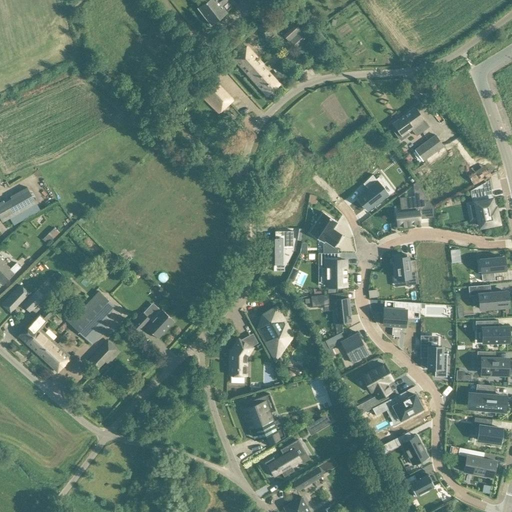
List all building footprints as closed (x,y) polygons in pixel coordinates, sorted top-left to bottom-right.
[(207,0),(198,8),(211,25),(227,12),(224,9),(232,3),(229,0),(207,0)] [(254,29),(262,38),(265,41),(278,30),(275,26),(267,18),(254,29)] [(281,45),(287,53),(304,39),(299,32),(301,30),(296,24),(283,35),(287,40),(281,45)] [(233,59),(267,96),(280,84),(262,65),(263,64),(247,46),(233,59)] [(223,88),(209,103),(219,113),(233,98),(223,88)] [(415,107),(392,124),(396,129),(393,131),(401,141),(410,134),(407,132),(411,129),(416,135),(429,126),(415,107)] [(435,134),(414,150),(423,162),(444,146),(435,134)] [(460,139),(453,144),(463,157),(459,159),(473,179),(487,169),(473,149),(469,152),(460,139)] [(443,171),(439,165),(421,177),(426,183),(443,171)] [(367,189),(357,197),(367,210),(388,194),(382,187),(386,185),(379,176),(376,178),(372,174),(363,183),(367,189)] [(453,184),(449,179),(433,190),(437,196),(453,184)] [(397,226),(393,227),(414,225),(414,221),(417,221),(417,224),(421,224),(421,223),(420,219),(419,209),(433,207),(416,181),(413,184),(414,196),(408,196),(410,206),(404,206),(404,207),(405,212),(395,213),(397,226)] [(36,203),(27,186),(10,196),(11,199),(4,203),(3,200),(0,201),(0,218),(2,222),(36,203)] [(455,187),(445,194),(448,199),(458,191),(455,187)] [(492,189),(474,192),(480,225),(496,223),(495,218),(497,218),(494,199),(492,189)] [(323,212),(309,233),(323,242),(325,241),(334,247),(342,235),(333,228),(337,222),(323,212)] [(274,238),(265,238),(265,262),(281,262),(281,247),(292,247),(292,230),(274,230),(274,238)] [(323,242),(323,253),(337,253),(337,249),(334,247),(325,241),(323,242)] [(459,249),(450,250),(451,263),(461,262),(459,249)] [(323,253),(318,253),(318,254),(319,254),(319,268),(326,268),(326,284),(326,286),(346,286),(346,282),(347,282),(347,281),(346,281),(346,277),(347,277),(346,277),(346,274),(347,274),(347,273),(346,273),(346,270),(347,270),(347,269),(346,269),(346,260),(340,260),(337,260),(337,254),(340,254),(340,253),(337,253),(323,253)] [(404,256),(395,257),(398,279),(407,278),(407,285),(419,283),(416,259),(407,260),(406,254),(404,254),(404,256)] [(435,281),(446,279),(443,254),(425,256),(427,266),(420,267),(422,289),(436,287),(435,281)] [(0,281),(3,284),(10,277),(15,272),(21,267),(17,263),(11,268),(0,256),(0,281)] [(502,257),(476,260),(478,272),(481,272),(482,281),(494,280),(493,270),(505,269),(503,256),(502,256),(502,257)] [(293,282),(296,274),(291,272),(287,279),(293,282)] [(490,284),(468,286),(469,296),(479,295),(480,309),(508,306),(507,294),(507,292),(509,292),(491,293),(490,284)] [(2,304),(11,312),(28,293),(20,285),(2,304)] [(99,322),(113,307),(98,293),(81,310),(77,307),(66,319),(92,343),(106,328),(99,322)] [(338,293),(311,295),(311,298),(311,303),(312,307),(333,305),(335,323),(350,321),(348,298),(339,299),(338,293)] [(31,294),(22,306),(30,312),(39,300),(31,294)] [(384,311),(383,326),(393,327),(392,336),(394,336),(394,338),(400,338),(401,327),(405,327),(406,312),(420,313),(420,319),(421,304),(392,302),(392,303),(394,303),(394,311),(384,311)] [(264,325),(258,328),(272,353),(279,349),(278,343),(293,335),(284,320),(285,319),(284,318),(283,318),(277,306),(259,316),(264,325)] [(18,335),(26,342),(37,331),(38,332),(39,331),(38,330),(47,321),(46,320),(54,312),(49,308),(41,316),(40,315),(37,318),(36,317),(18,335)] [(142,312),(131,324),(140,333),(146,327),(158,338),(174,321),(162,310),(152,321),(143,313),(142,312)] [(498,320),(475,321),(475,328),(482,328),(483,342),(509,341),(508,327),(498,327),(498,320)] [(58,372),(71,357),(44,332),(40,328),(38,330),(39,331),(38,332),(37,331),(26,342),(58,372)] [(336,334),(321,342),(325,349),(340,341),(352,363),(369,354),(357,332),(344,339),(340,332),(336,334)] [(420,335),(420,357),(428,357),(427,368),(435,369),(435,376),(446,377),(447,353),(442,353),(442,347),(438,346),(429,346),(429,335),(420,335)] [(230,352),(229,375),(246,375),(246,372),(246,365),(246,361),(246,357),(248,355),(253,347),(238,339),(230,352)] [(105,360),(114,352),(105,343),(97,352),(105,360)] [(477,351),(477,359),(482,359),(481,373),(490,373),(490,375),(499,376),(499,374),(507,374),(508,359),(495,359),(495,351),(477,351)] [(384,364),(362,376),(371,392),(373,390),(381,404),(394,397),(391,391),(387,383),(393,380),(384,364)] [(476,384),(474,408),(487,409),(487,410),(494,411),(494,409),(504,410),(504,401),(505,396),(503,396),(495,395),(495,385),(476,384)] [(243,408),(242,408),(252,436),(253,436),(253,435),(257,434),(257,436),(259,435),(258,433),(263,431),(265,435),(269,446),(269,445),(280,439),(281,439),(281,438),(282,438),(281,437),(284,435),(285,436),(282,428),(278,430),(276,426),(271,428),(265,414),(271,412),(271,411),(275,410),(270,398),(271,397),(269,393),(245,402),(247,407),(243,409),(243,408)] [(338,393),(330,395),(333,405),(341,402),(338,393)] [(381,404),(372,408),(376,415),(393,406),(401,422),(409,418),(408,416),(422,408),(421,406),(422,405),(420,400),(418,401),(417,399),(414,401),(411,396),(397,403),(394,397),(381,404)] [(326,414),(314,421),(318,428),(330,421),(326,414)] [(474,417),(473,425),(479,426),(477,440),(489,441),(489,443),(499,444),(501,428),(491,427),(492,419),(474,417)] [(400,435),(394,439),(398,446),(402,444),(412,464),(427,456),(416,435),(412,437),(408,431),(400,435)] [(273,457),(265,462),(274,477),(281,472),(284,476),(294,471),(291,466),(301,460),(299,457),(305,453),(297,440),(280,450),(283,455),(275,460),(273,457)] [(379,447),(383,454),(389,451),(385,443),(379,447)] [(451,445),(449,452),(468,456),(464,472),(465,472),(465,471),(473,472),(473,474),(474,474),(474,473),(491,476),(492,476),(494,467),(495,461),(490,460),(483,459),(485,452),(451,445)] [(318,466),(304,474),(309,483),(323,475),(318,466)] [(414,475),(403,480),(406,486),(408,485),(414,496),(419,493),(420,495),(428,491),(427,489),(434,485),(428,474),(416,480),(414,475)] [(482,492),(490,493),(491,486),(484,485),(482,492)] [(310,511),(301,496),(283,506),(286,511),(310,511)]
